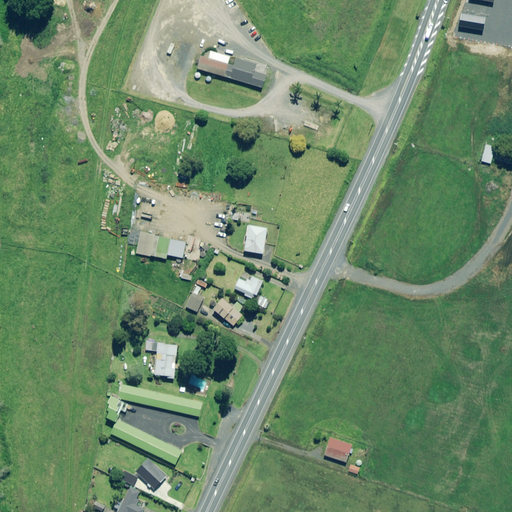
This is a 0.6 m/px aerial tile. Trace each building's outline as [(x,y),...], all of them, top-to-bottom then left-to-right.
[(230,57),(211,51),(209,58),(201,56),(198,69),(262,88),(266,75),(254,72),(256,64),(236,59),(234,66),(228,64),(230,57)] [(495,147),(486,145),(482,161),(491,163),(495,147)] [(249,213),(243,213),(243,214),(234,213),(233,220),(248,222),(249,213)] [(267,229),(248,225),(246,235),(247,235),(245,251),(263,254),(267,229)] [(186,243),(141,232),(136,253),(150,256),(150,255),(166,259),(167,255),(182,258),(186,243)] [(263,281),(253,277),(251,281),(247,280),(246,282),(239,279),(235,289),(245,293),(244,295),(252,299),(255,294),(257,295),(263,281)] [(208,284),(199,279),(196,283),(206,288),(208,284)] [(205,297),(193,292),(186,307),(197,312),(205,297)] [(269,301),(261,297),(257,304),(265,308),(269,301)] [(242,315),(223,299),(214,310),(234,326),(242,315)] [(176,354),(177,345),(148,342),(147,351),(157,352),(155,375),(168,376),(167,378),(174,379),(176,354)] [(203,398),(120,381),(116,396),(199,414),(203,398)] [(121,401),(112,397),(109,403),(111,404),(108,411),(110,412),(107,418),(115,422),(122,408),(118,406),(121,401)] [(111,432),(173,463),(181,448),(119,417),(111,432)] [(352,445),(330,438),(325,456),(346,463),(352,445)] [(167,476),(148,459),(136,472),(155,489),(167,476)] [(360,468),(351,465),(349,471),(358,474),(360,468)] [(138,477),(125,471),(121,480),(134,486),(138,477)] [(140,491),(131,487),(124,500),(119,498),(115,508),(119,510),(117,511),(142,511),(144,509),(136,505),(139,500),(136,499),(140,491)] [(104,506),(96,502),(93,508),(102,511),(104,506)]
